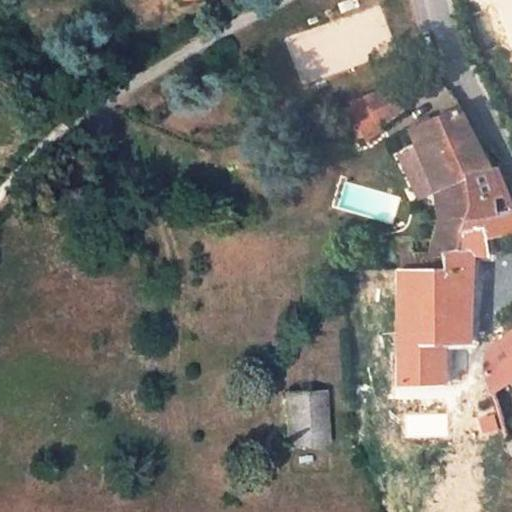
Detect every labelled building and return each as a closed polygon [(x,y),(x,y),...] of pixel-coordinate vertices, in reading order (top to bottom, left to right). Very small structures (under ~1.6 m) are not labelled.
[(374,111),(400,103),(394,84),(350,98),(361,135),(379,129),(374,111)] [(460,106),(410,123),(429,175),(441,173),(450,209),(438,253),(416,256),(414,243),(396,247),(402,268),(461,264),(473,175),(492,167),(460,106)] [(511,214),(511,202),(498,165),(492,167),(473,175),(467,223),(493,216),(511,214)] [(511,214),(493,216),(493,235),(511,233),(511,214)] [(402,386),(450,387),(449,343),(473,343),(478,254),(494,255),(493,235),(493,216),(467,223),(461,264),(402,268),(402,386)] [(511,337),(488,356),(489,372),(495,392),(511,381),(511,337)] [(328,444),(326,392),(286,394),(288,446),(328,444)]
